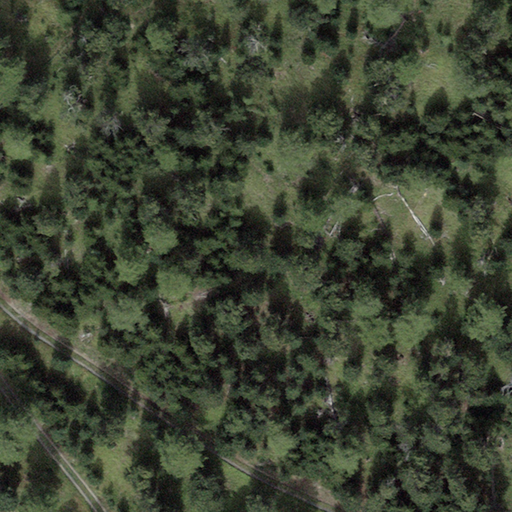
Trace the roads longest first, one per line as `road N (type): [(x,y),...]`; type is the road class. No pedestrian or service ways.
road 1 (track): [(0,290),(206,448),(346,511)]
road 2 (track): [(102,511),(0,378)]
